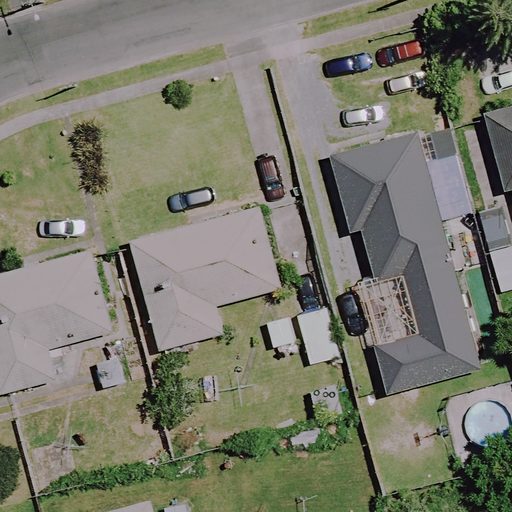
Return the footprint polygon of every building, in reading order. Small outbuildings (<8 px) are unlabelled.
[(511,123),(491,129),(509,201),(511,200),(511,123)] [(449,269),(416,136),(331,157),(350,235),(361,232),(375,287),(396,282),(449,269)] [(280,292),(260,213),(129,247),(156,354),(220,338),(212,310),(280,292)] [(511,293),(511,249),(489,254),(498,297),(511,293)] [(47,350),(60,347),(105,336),(86,258),(0,279),(0,396),(55,383),(47,350)] [(475,373),(449,269),(396,282),(410,340),(368,350),(380,397),(475,373)] [(327,314),(293,322),(305,373),(340,365),(327,314)] [(158,511),(155,498),(99,511),(158,511)]
